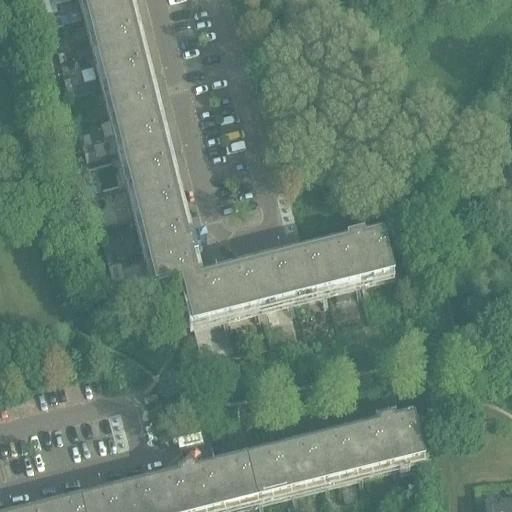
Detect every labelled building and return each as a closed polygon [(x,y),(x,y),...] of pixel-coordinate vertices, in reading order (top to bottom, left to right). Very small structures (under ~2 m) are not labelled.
[(126,0),(82,0),(155,291),(180,285),(181,288),(193,336),(394,286),(383,239),(198,286),(197,283),(192,262),(197,260),(199,251),(206,249),(204,242),(188,246),(126,0)] [(60,19),(48,22),(51,31),(62,29),(60,19)] [(64,55),(57,57),(59,65),(66,63),(64,55)] [(72,81),(64,83),(66,91),(67,91),(69,99),(76,97),(74,87),(72,81)] [(98,81),(74,87),(76,97),(100,91),(98,81)] [(92,148),(82,151),(86,165),(96,163),(92,148)] [(124,288),(114,291),(116,301),(126,298),(124,288)] [(180,483),(61,511),(257,511),(425,470),(424,465),(413,424),(213,474),(213,475),(195,479),(194,474),(199,469),(194,463),(178,478),(180,483)]
